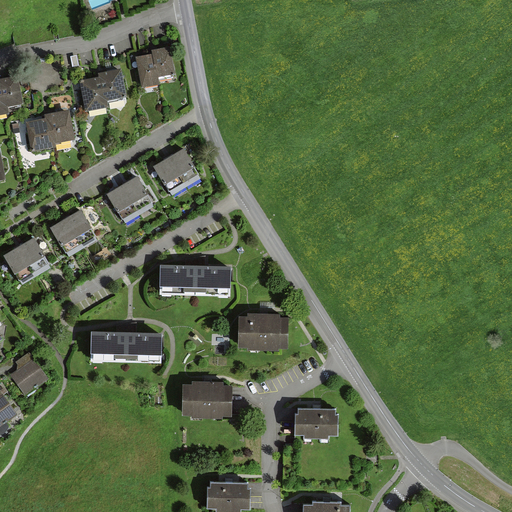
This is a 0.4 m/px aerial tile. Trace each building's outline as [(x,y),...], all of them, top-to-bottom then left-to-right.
[(169,48),(152,51),(153,54),(158,78),(174,75),(169,48)] [(142,87),(159,83),(158,78),(153,54),(136,58),(142,87)] [(122,71),(101,75),(101,78),(106,105),(127,101),(122,71)] [(16,77),(0,80),(0,81),(0,84),(5,107),(21,104),(16,77)] [(85,113),(107,110),(106,105),(101,78),(80,82),(85,113)] [(66,112),(47,115),(47,119),(51,144),(71,141),(66,112)] [(31,152),(52,149),(51,144),(47,119),(26,122),(31,152)] [(183,150),(168,159),(183,184),(198,174),(183,150)] [(168,159),(152,169),(168,193),(183,184),(168,159)] [(137,177),(121,187),(136,211),(152,202),(137,177)] [(121,187),(106,196),(121,221),(136,211),(121,187)] [(80,211),(64,220),(80,245),(95,236),(80,211)] [(64,220),(49,230),(64,255),(80,245),(64,220)] [(33,238),(18,248),(33,272),(49,263),(33,238)] [(18,248),(2,257),(18,282),(33,272),(18,248)] [(231,270),(160,268),(160,298),(231,300),(231,270)] [(249,320),(240,319),(239,346),(249,346),(249,348),(276,349),(276,347),(286,347),(286,321),(277,320),(277,318),(249,318),(249,320)] [(162,337),(91,335),(91,365),(161,366),(162,337)] [(47,379),(33,360),(10,377),(24,396),(47,379)] [(193,387),(184,387),(183,414),(193,414),(193,416),(219,417),(219,415),(229,415),(230,389),(221,388),(221,386),(193,386),(193,387)] [(0,424),(15,414),(1,396),(0,396),(0,424)] [(333,410),(297,409),(297,415),(294,415),(294,435),(303,435),(303,438),(327,439),(328,436),(336,436),(336,416),(333,416),(333,410)] [(245,484),(209,483),(209,488),(206,488),(206,508),(215,509),(215,511),(218,511),(239,511),(240,509),(248,509),(248,490),(245,490),(245,484)] [(313,505),(303,505),(303,511),(349,511),(349,506),(340,506),(340,504),(313,503),(313,505)]
